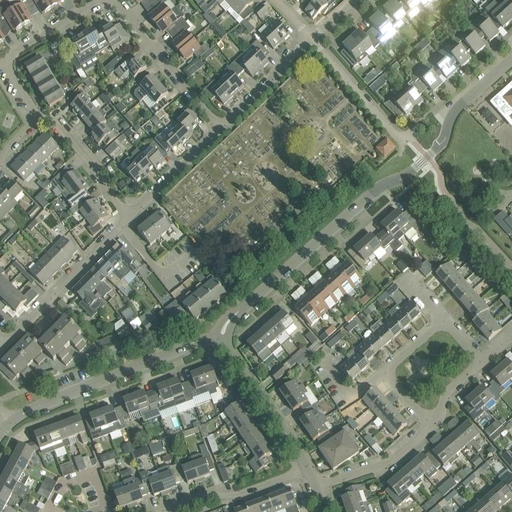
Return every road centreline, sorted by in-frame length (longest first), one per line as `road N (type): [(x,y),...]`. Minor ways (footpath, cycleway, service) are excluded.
road 1 (residential): [(218,342),(224,325),(312,244),(428,157),(454,112),(511,62)]
road 2 (residential): [(8,423),(192,343),(218,342)]
road 3 (residential): [(223,129),(110,0)]
road 4 (residential): [(2,345),(123,225)]
road 5 (residential): [(306,469),(218,342)]
road 6 (residential): [(414,142),(395,133),(310,37)]
road 7 (residential): [(163,511),(306,469)]
road 8 (residential): [(129,219),(60,121),(40,112)]
road 9 (residential): [(313,488),(389,463),(431,425)]
road 10 (residential): [(129,219),(223,129)]
road 11 (residential): [(223,129),(310,37)]
